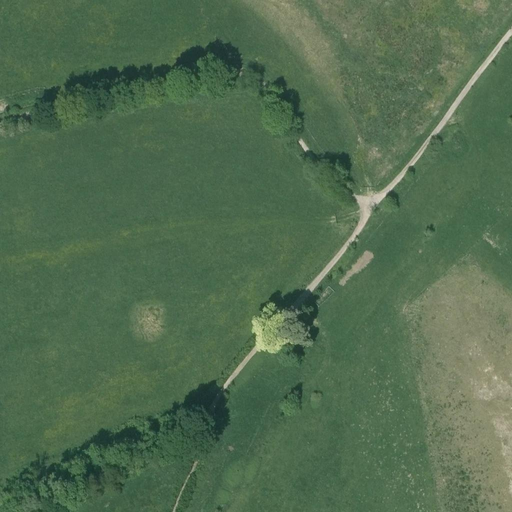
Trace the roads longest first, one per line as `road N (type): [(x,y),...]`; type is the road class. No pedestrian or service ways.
road 1 (track): [(369,206),(321,168),(263,85),(248,76),(192,76),(0,120)]
road 2 (track): [(209,409),(369,206)]
road 3 (track): [(369,206),(420,154),(511,29)]
